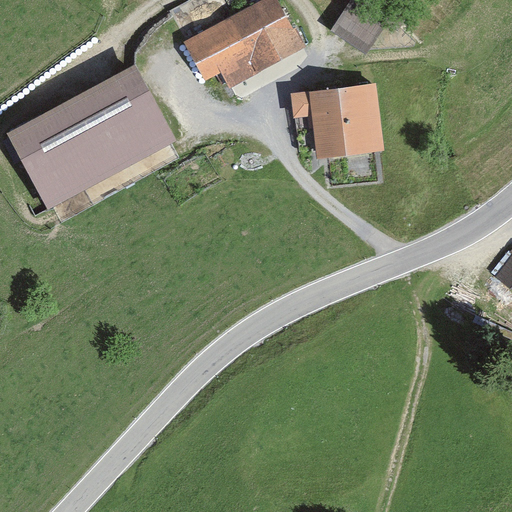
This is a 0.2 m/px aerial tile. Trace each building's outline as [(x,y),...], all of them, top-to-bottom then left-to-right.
[(292,0),(259,0),(185,39),(208,82),(224,74),(232,89),(316,45),(292,0)] [(368,0),(360,0),(339,29),(369,51),(393,19),(368,0)] [(141,67),(11,132),(54,216),(183,150),(141,67)] [(382,84),(295,93),(297,121),(317,119),(321,160),(390,152),(382,84)] [(511,266),(499,284),(511,293),(511,266)]
